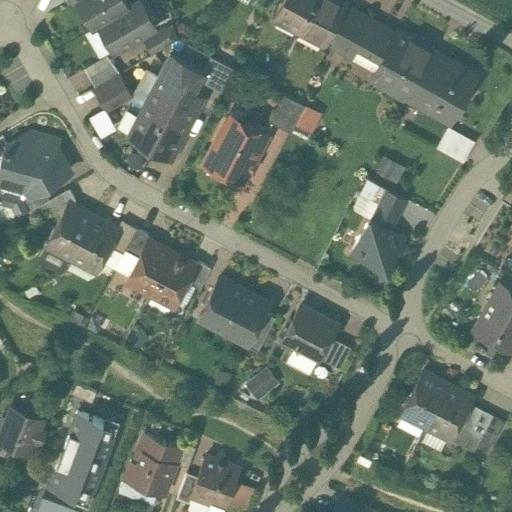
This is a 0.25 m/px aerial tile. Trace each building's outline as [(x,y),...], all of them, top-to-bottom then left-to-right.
[(126,0),(76,0),(92,27),(99,23),(130,5),(129,4),(126,0)] [(130,5),(99,23),(114,50),(156,26),(140,0),(136,0),(129,4),(130,5)] [(282,0),(274,17),(275,18),(277,15),(299,27),(297,29),(298,30),(314,0),(282,0)] [(314,0),(298,30),(299,30),(301,28),(323,39),(322,42),(323,43),(325,40),(345,2),(345,0),(314,0)] [(345,2),(325,40),(335,46),(355,8),(345,2)] [(389,27),(355,8),(335,46),(352,55),(360,40),(377,49),(389,27)] [(173,21),(145,37),(153,51),(177,37),(173,21)] [(389,27),(377,49),(383,52),(395,30),(389,27)] [(435,49),(397,28),(383,52),(370,76),(407,97),(435,49)] [(477,72),(435,49),(407,97),(450,121),(477,72)] [(107,53),(84,66),(95,85),(120,70),(107,53)] [(203,69),(173,54),(163,73),(193,89),(199,78),(198,78),(203,69)] [(234,67),(211,55),(211,54),(203,69),(198,78),(199,78),(222,90),(234,67)] [(120,70),(95,85),(109,109),(133,94),(120,70)] [(193,89),(163,73),(150,98),(189,119),(202,94),(193,89)] [(305,104),(283,92),(269,119),(291,131),(305,104)] [(189,119),(150,98),(130,136),(169,156),(189,119)] [(245,126),(227,117),(209,152),(211,159),(224,165),(223,167),(225,173),(236,179),(243,177),(248,168),(249,168),(268,132),(247,121),(245,126)] [(468,157),(477,135),(449,123),(440,145),(468,157)] [(7,143),(5,144),(4,150),(0,164),(0,180),(2,183),(6,185),(11,186),(15,184),(18,182),(28,184),(31,190),(32,191),(42,186),(62,175),(54,161),(59,158),(55,151),(58,137),(32,130),(7,143)] [(397,179),(405,162),(386,153),(378,169),(397,179)] [(42,186),(32,191),(31,190),(20,197),(27,209),(37,204),(40,203),(49,197),(42,186)] [(49,197),(40,203),(61,214),(69,200),(73,202),(75,197),(69,186),(49,197)] [(407,198),(386,187),(376,205),(397,216),(407,198)] [(73,202),(69,200),(61,214),(46,244),(48,245),(49,242),(71,254),(70,256),(71,257),(94,213),(93,212),(92,214),(82,209),(83,207),(73,202)] [(397,216),(376,205),(370,216),(370,215),(351,251),(387,269),(399,246),(393,227),(392,227),(397,216)] [(104,220),(94,215),(95,213),(94,213),(71,257),(72,257),(73,255),(95,266),(94,269),(95,270),(109,244),(118,226),(104,219),(104,220)] [(121,218),(118,226),(109,244),(123,251),(125,248),(137,226),(121,218)] [(137,226),(125,248),(139,255),(149,237),(150,238),(152,234),(137,226)] [(139,255),(127,279),(150,291),(172,249),(150,238),(149,237),(139,255)] [(172,249),(150,291),(173,303),(186,279),(195,261),(194,261),(172,249)] [(211,265),(196,258),(194,261),(195,261),(186,279),(200,287),(211,265)] [(243,285),(220,273),(198,316),(220,327),(223,322),(247,335),(250,336),(264,309),(268,300),(243,286),(243,285)] [(501,284),(487,307),(486,307),(475,327),(510,347),(511,342),(511,288),(500,282),(499,283),(501,284)] [(323,316),(302,305),(302,304),(301,303),(282,339),(293,345),(299,347),(300,346),(317,355),(317,357),(318,357),(319,355),(330,334),(336,322),(324,315),(323,316)] [(264,309),(250,336),(247,335),(244,342),(258,349),(275,315),(264,309)] [(351,345),(330,334),(319,355),(340,366),(351,345)] [(317,355),(300,346),(299,347),(293,345),(287,356),(289,360),(307,370),(311,368),(317,357),(317,355)] [(269,363),(247,378),(258,393),(280,378),(269,363)] [(437,375),(423,368),(401,412),(402,412),(403,410),(426,421),(424,424),(425,424),(448,381),(447,380),(446,381),(437,376),(437,375)] [(458,388),(448,382),(449,381),(448,381),(425,424),(426,425),(428,422),(450,434),(449,436),(450,437),(458,422),(469,401),(473,394),(459,386),(458,388)] [(482,407),(469,401),(458,422),(471,428),(482,407)] [(43,417),(11,404),(6,416),(2,415),(0,419),(0,426),(2,427),(0,432),(0,440),(30,452),(35,440),(37,441),(42,427),(40,426),(43,417)] [(106,418),(76,407),(48,484),(78,495),(106,418)] [(493,413),(482,407),(471,428),(481,434),(493,413)] [(503,418),(493,413),(481,434),(477,444),(487,449),(503,418)] [(182,446),(146,433),(140,448),(137,448),(132,461),(137,463),(131,480),(165,493),(176,462),(182,446)] [(182,446),(176,462),(187,466),(195,446),(184,441),(182,446)] [(221,452),(215,457),(205,453),(197,474),(190,493),(192,493),(210,500),(211,500),(213,495),(226,500),(239,466),(227,461),(221,452)] [(186,470),(176,496),(189,501),(192,493),(190,493),(197,474),(186,470)] [(221,511),(226,500),(213,495),(211,500),(210,500),(205,511),(221,511)]
